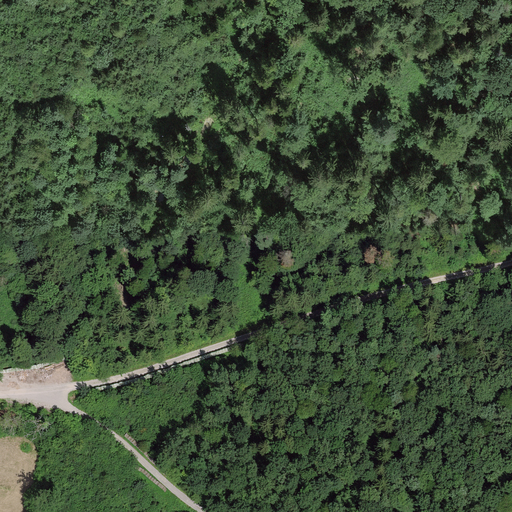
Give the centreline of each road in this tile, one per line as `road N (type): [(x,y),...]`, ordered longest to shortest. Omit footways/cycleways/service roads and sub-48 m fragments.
road 1 (track): [(511,261),(387,292),(131,377),(0,391)]
road 2 (track): [(48,388),(204,511)]
